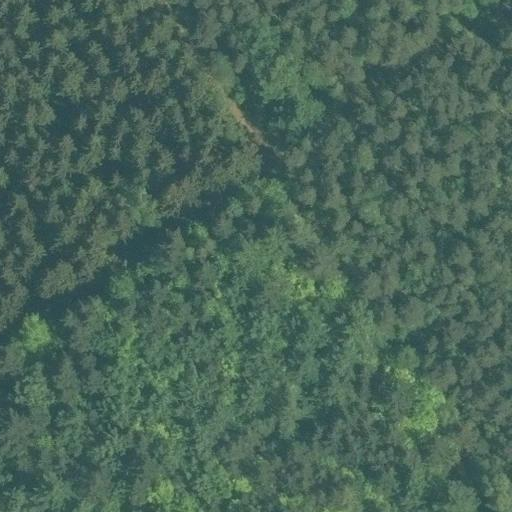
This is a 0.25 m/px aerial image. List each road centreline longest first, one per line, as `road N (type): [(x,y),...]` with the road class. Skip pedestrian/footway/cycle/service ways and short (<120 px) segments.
road 1 (track): [(267,171),(491,511)]
road 2 (track): [(267,171),(0,349)]
road 3 (track): [(511,8),(267,171)]
road 4 (track): [(157,0),(267,171)]
